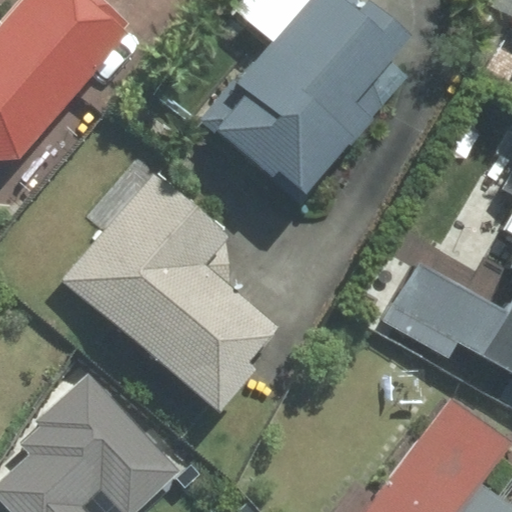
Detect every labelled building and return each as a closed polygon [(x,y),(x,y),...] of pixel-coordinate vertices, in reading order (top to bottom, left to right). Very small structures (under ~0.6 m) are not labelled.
[(0,159),(116,28),(84,0),(9,0),(0,10),(0,159)] [(196,132),(188,141),(269,213),(346,126),(329,111),(391,41),(344,0),(293,0),(292,2),(289,0),(228,0),(211,20),(247,52),(185,123),(196,132)] [(511,0),(498,30),(511,36),(511,43),(509,51),(511,52),(511,0)] [(503,247),(463,308),(388,259),(350,317),(425,367),(439,346),(511,393),(511,148),(482,194),(506,209),(488,237),(503,247)] [(136,178),(38,287),(190,423),(228,381),(221,374),(252,338),(180,273),(208,242),(136,178)] [(511,511),(511,508),(509,511),(493,511),(463,487),(488,455),(434,412),(353,511),(511,511)]
